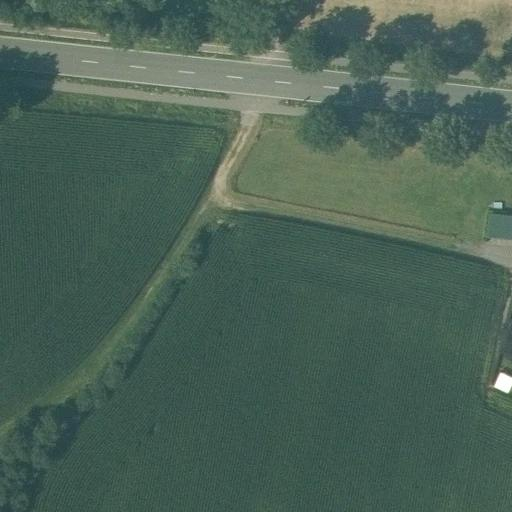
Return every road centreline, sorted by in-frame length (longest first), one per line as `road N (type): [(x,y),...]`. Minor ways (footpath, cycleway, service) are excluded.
road 1 (secondary): [(0,50),(298,80)]
road 2 (secondary): [(511,104),(298,80)]
